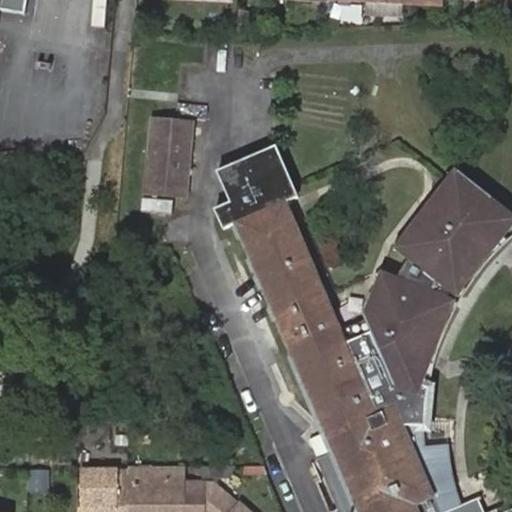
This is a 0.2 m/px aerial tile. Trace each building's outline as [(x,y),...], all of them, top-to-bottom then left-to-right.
[(403,3),(368,2),(367,16),(401,18),(403,3)] [(139,11),(137,30),(167,29),(166,10),(139,11)] [(186,196),(192,122),(151,118),(144,193),(186,196)] [(276,149),(218,175),(231,206),(215,213),(223,231),(235,226),(335,455),(326,459),(318,439),(311,442),(340,511),(355,511),(359,511),(438,511),(401,423),(429,427),(434,396),(422,392),(452,308),(449,307),(435,300),(440,289),(452,299),(454,300),(506,233),(481,216),(492,203),(461,178),(399,256),(410,266),(400,285),(382,279),(365,322),(341,333),(286,204),(298,199),(276,149)] [(511,225),(511,218),(492,203),(481,216),(506,233),(511,225)] [(440,289),(435,300),(449,307),(452,299),(440,289)] [(236,511),(239,509),(216,488),(182,486),(182,470),(131,470),(132,473),(130,511),(236,511)] [(231,481),(236,470),(203,470),(203,481),(231,481)] [(46,472),(28,472),(28,489),(46,489),(46,472)] [(127,511),(128,473),(80,473),(80,509),(78,509),(77,511),(127,511)]
